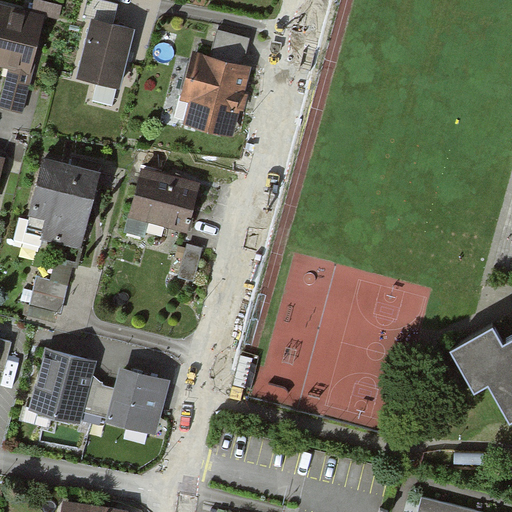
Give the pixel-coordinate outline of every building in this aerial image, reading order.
[(14,0),(0,0),(0,54),(9,57),(0,95),(24,100),(45,6),(14,0)] [(100,0),(88,0),(84,17),(90,19),(113,24),(118,4),(100,0)] [(90,19),(75,81),(97,85),(117,90),(120,91),(135,30),(113,24),(90,19)] [(210,58),(243,66),(250,38),(217,30),(210,58)] [(191,102),(186,123),(232,135),(239,109),(243,110),(247,95),(243,94),(250,68),(243,66),(210,58),(192,53),(180,100),(191,102)] [(117,90),(97,85),(93,101),(113,106),(117,90)] [(44,158),(27,232),(43,236),(42,239),(82,248),(100,171),(44,158)] [(142,166),(125,231),(144,236),(148,222),(188,232),(202,182),(142,166)] [(185,245),(177,277),(194,281),(202,249),(185,245)] [(25,303),(22,314),(56,322),(58,313),(62,314),(74,267),(55,262),(50,280),(37,276),(30,304),(25,303)] [(0,359),(4,361),(12,330),(0,327),(0,359)] [(489,387),(510,423),(511,421),(511,341),(502,346),(493,329),(451,352),(474,395),(489,387)] [(46,349),(29,410),(81,425),(84,412),(94,376),(97,361),(46,349)] [(115,388),(108,418),(106,423),(156,435),(169,382),(120,369),(115,388)] [(94,376),(84,412),(108,418),(115,388),(102,385),(103,383),(100,382),(94,376)] [(124,511),(127,498),(62,489),(58,511),(124,511)] [(499,511),(422,493),(420,504),(417,511),(499,511)]
